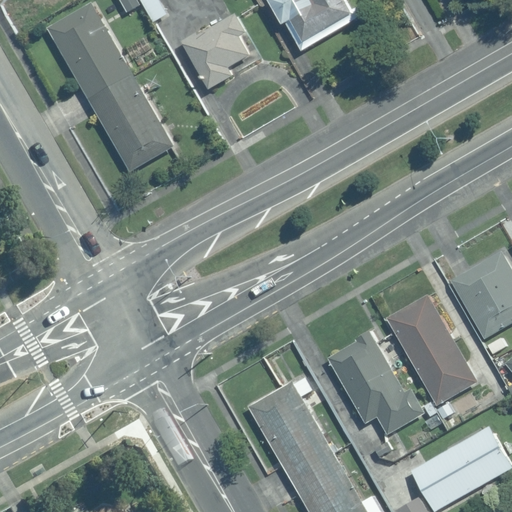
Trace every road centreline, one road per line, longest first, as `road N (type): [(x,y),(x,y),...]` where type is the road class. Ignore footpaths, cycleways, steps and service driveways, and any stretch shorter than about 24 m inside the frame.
road 1 (primary): [(106,288),(511,57)]
road 2 (primary): [(511,141),(144,357)]
road 3 (tertiary): [(106,288),(0,106)]
road 4 (tertiary): [(233,511),(144,357)]
road 5 (primary): [(144,357),(0,434)]
road 6 (primary): [(0,353),(106,288)]
